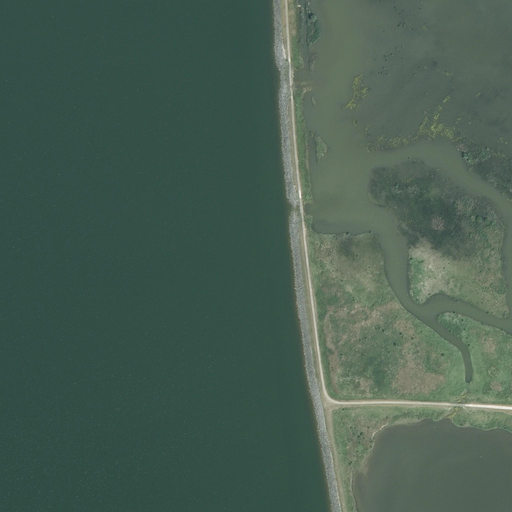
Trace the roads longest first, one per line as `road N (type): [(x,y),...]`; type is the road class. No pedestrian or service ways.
road 1 (track): [(286,0),(325,395)]
road 2 (track): [(511,409),(339,404),(325,395)]
